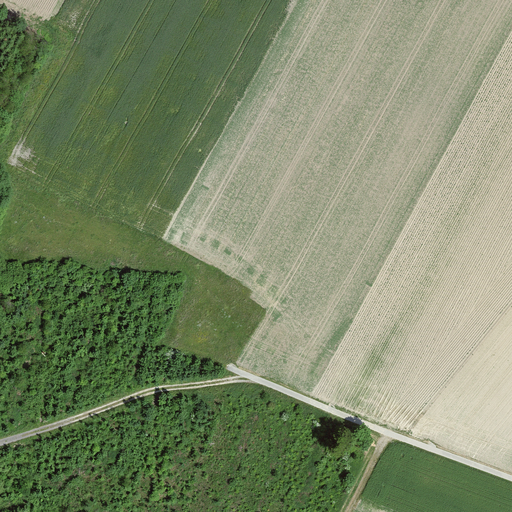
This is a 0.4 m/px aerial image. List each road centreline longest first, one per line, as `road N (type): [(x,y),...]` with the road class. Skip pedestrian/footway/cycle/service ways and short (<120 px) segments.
road 1 (track): [(0,443),(155,388),(255,377),(387,431)]
road 2 (track): [(511,477),(387,431)]
